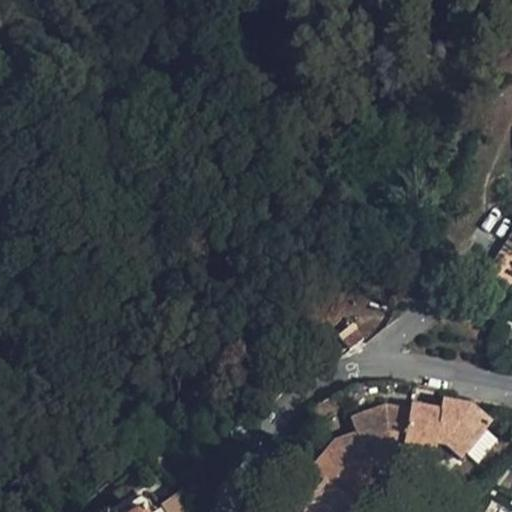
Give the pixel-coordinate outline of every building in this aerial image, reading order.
[(511,233),(487,274),(508,287),(511,281),(511,233)] [(361,342),(354,333),(340,345),(347,353),(361,342)] [(323,403),(310,411),(323,432),(352,416),(370,409),(391,410),(407,411),(437,416),(439,406),(440,394),(394,385),(377,384),(366,385),(342,393),(323,403)] [(496,443),(485,433),(484,433),(488,428),(468,411),(439,406),(437,416),(434,446),(444,448),(460,461),(464,456),(477,466),(496,443)] [(381,410),(346,423),(352,437),(367,470),(377,466),(373,458),(386,453),(400,456),(401,448),(407,414),(381,410)] [(437,416),(407,411),(407,414),(401,448),(433,454),(434,446),(437,416)] [(331,446),(309,473),(322,485),(347,505),(354,497),(347,491),(355,482),(369,476),(367,470),(352,437),(331,446)] [(386,453),(373,458),(377,466),(387,462),(398,464),(400,456),(386,453)] [(355,482),(347,491),(354,497),(360,489),(372,483),(369,476),(355,482)] [(303,511),(351,511),(353,511),(347,505),(322,485),(304,509),(303,511)]
